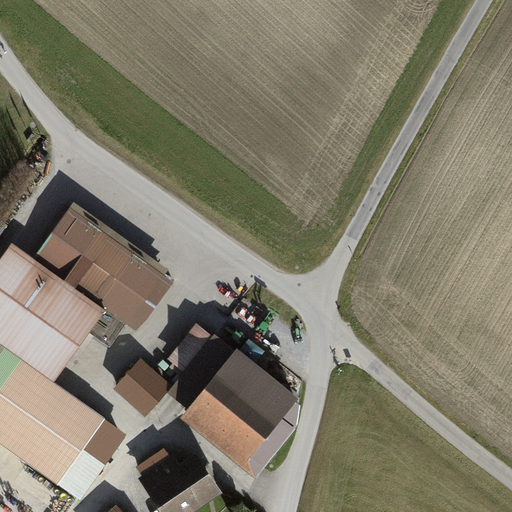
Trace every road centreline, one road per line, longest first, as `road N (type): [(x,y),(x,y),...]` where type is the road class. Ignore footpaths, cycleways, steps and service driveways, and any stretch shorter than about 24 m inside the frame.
road 1 (unclassified): [(0,52),(77,139),(311,311)]
road 2 (unclassified): [(484,0),(311,311)]
road 3 (unclassified): [(329,328),(511,479)]
road 4 (residential): [(288,511),(329,328)]
